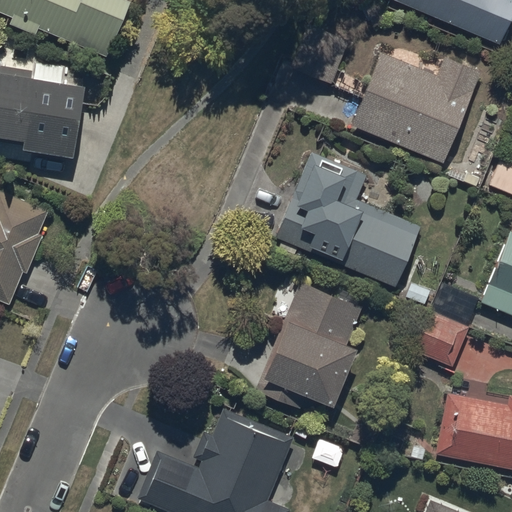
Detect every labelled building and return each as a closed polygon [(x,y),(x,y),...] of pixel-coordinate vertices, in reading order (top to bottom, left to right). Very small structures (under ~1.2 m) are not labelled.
[(39,29),(107,57),(131,1),(128,0),(0,0),(0,12),(13,18),(10,24),(36,35),(39,29)] [(511,0),(392,0),(500,44),(511,15),(511,0)] [(291,67),(332,84),(349,41),(308,24),(291,67)] [(352,126),(444,163),(481,73),(444,58),(437,76),(382,53),(352,126)] [(23,150),(74,158),(86,87),(83,86),(84,79),(64,76),(66,67),(34,62),(33,71),(0,65),(0,141),(24,145),(23,150)] [(276,238),(396,288),(421,227),(357,200),(367,175),(312,152),(276,238)] [(511,167),(498,162),(488,185),(511,195),(511,167)] [(0,301),(10,305),(24,273),(27,274),(43,235),(40,234),(49,211),(0,190),(0,301)] [(511,231),(511,232),(481,303),(511,315),(511,231)] [(306,398),(334,409),(358,351),(347,346),(363,308),(301,282),(256,391),(301,409),(306,398)] [(465,301),(438,290),(431,309),(458,319),(465,301)] [(410,349),(453,367),(470,328),(427,310),(410,349)] [(436,455),(511,469),(511,396),(510,397),(508,406),(448,394),(436,455)] [(138,500),(168,511),(290,511),(291,510),(268,501),(294,438),(224,409),(213,435),(205,432),(194,458),(202,461),(199,468),(158,451),(138,500)] [(426,511),(457,511),(431,501),(426,511)]
